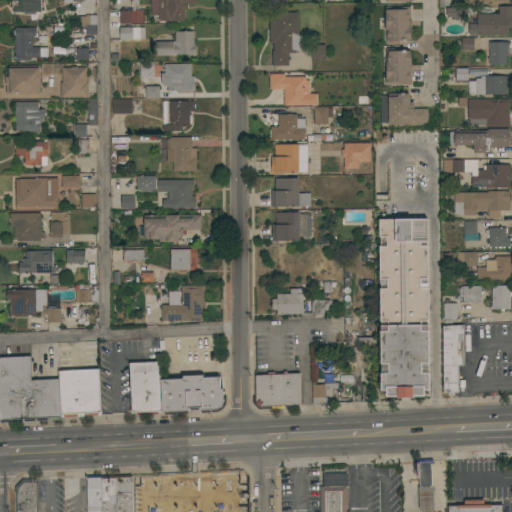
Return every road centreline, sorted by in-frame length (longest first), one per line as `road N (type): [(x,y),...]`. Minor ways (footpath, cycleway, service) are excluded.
road 1 (residential): [(238,0),(242,439)]
road 2 (primary): [(189,442),(54,449)]
